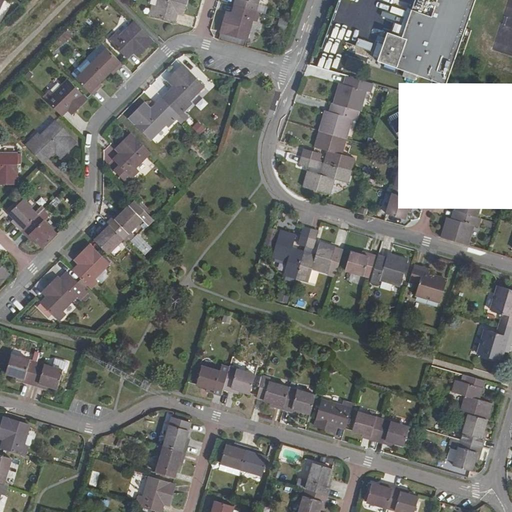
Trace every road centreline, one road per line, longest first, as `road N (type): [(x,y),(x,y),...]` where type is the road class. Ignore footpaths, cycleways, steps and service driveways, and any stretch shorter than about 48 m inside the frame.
road 1 (residential): [(511,265),(302,206),(284,194),(267,153),(297,69)]
road 2 (residential): [(198,41),(176,43),(98,118),(88,208),(34,269)]
road 3 (residential): [(0,400),(89,428),(158,402),(216,416)]
road 4 (residential): [(216,416),(422,477)]
